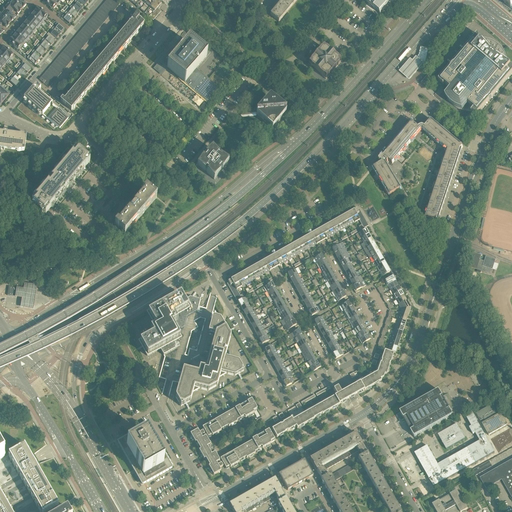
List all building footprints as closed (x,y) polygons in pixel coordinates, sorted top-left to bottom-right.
[(6,7),(12,12),(13,10),(15,11),(17,13),(18,14),(19,14),(21,11),(22,9),(12,0),(6,7)] [(11,0),(12,0),(22,9),(23,7),(24,7),(26,5),(26,4),(25,3),(23,2),(21,1),(21,0),(11,0)] [(57,6),(50,0),(43,0),(43,1),(43,2),(46,4),(46,5),(48,7),(48,6),(50,8),(52,9),(53,10),(56,6),(57,6)] [(73,5),(72,6),(79,12),(84,7),(76,0),(74,3),(75,3),(76,4),(75,6),(73,5),(73,4),(73,5)] [(141,0),(136,6),(140,10),(146,4),(141,0)] [(157,0),(150,8),(158,14),(161,12),(158,10),(161,6),(160,5),(161,4),(156,1),(157,1),(157,0)] [(282,0),(281,2),(289,9),(297,0),(282,0)] [(363,0),(380,14),(392,0),(363,0)] [(511,0),(500,0),(504,3),(506,4),(505,5),(510,8),(511,9),(511,8),(511,0)] [(289,9),(281,2),(270,15),(279,22),(289,9)] [(140,10),(145,14),(150,8),(146,4),(140,10)] [(68,10),(67,11),(74,18),(76,16),(79,12),(72,6),(69,8),(70,9),(71,10),(70,12),(68,10)] [(6,7),(0,13),(0,14),(10,23),(12,21),(13,21),(14,19),(14,18),(13,17),(12,16),(11,16),(10,14),(11,12),(12,12),(6,7)] [(34,12),(44,21),(45,20),(48,16),(46,16),(47,15),(44,12),(41,10),(38,7),(37,8),(34,11),(34,12)] [(339,15),(342,18),(349,10),(346,7),(339,15)] [(150,8),(145,14),(153,21),(158,15),(158,14),(150,8)] [(63,16),(61,18),(69,24),(74,18),(67,11),(66,12),(64,14),(65,14),(66,16),(65,18),(63,16)] [(31,16),(30,17),(40,25),(44,21),(34,12),(33,14),(32,14),(31,15),(31,16)] [(0,25),(2,23),(4,25),(5,26),(5,27),(6,27),(7,27),(9,25),(9,24),(10,23),(0,14),(0,25)] [(133,21),(130,24),(138,31),(144,25),(141,22),(138,20),(139,19),(136,16),(134,18),(132,16),(132,17),(131,19),(130,19),(133,21)] [(28,20),(27,21),(37,29),(40,25),(30,17),(29,17),(28,18),(28,19),(28,20)] [(24,24),(23,25),(33,34),(37,29),(27,21),(25,22),(25,23),(23,24),(24,24)] [(54,27),(52,29),(59,36),(64,30),(57,23),(55,25),(57,27),(56,29),(54,27)] [(130,24),(124,31),(133,38),(138,31),(130,24)] [(21,28),(19,29),(29,38),(33,34),(23,25),(23,26),(22,26),(21,27),(21,28)] [(16,33),(16,34),(26,42),(29,38),(19,29),(19,30),(18,31),(17,31),(16,32),(16,33)] [(49,33),(47,35),(54,42),(59,36),(52,29),(50,31),(52,33),(51,34),(49,33)] [(124,31),(119,37),(127,44),(133,38),(124,31)] [(13,36),(12,38),(22,47),(26,42),(16,34),(15,34),(14,34),(13,36)] [(44,38),(42,41),(49,47),(54,42),(47,35),(45,37),(46,37),(47,38),(46,40),(44,39),(44,38)] [(503,52),(502,51),(502,50),(500,49),(499,48),(498,47),(497,46),(496,45),(494,45),(493,44),(492,43),(490,43),(489,43),(487,42),(486,42),(484,42),(477,36),(478,35),(477,36),(477,35),(467,47),(466,46),(438,79),(439,80),(438,81),(443,85),(444,84),(446,86),(450,89),(445,96),(445,97),(446,98),(446,99),(447,100),(447,101),(448,101),(449,102),(450,103),(451,104),(452,105),(453,106),(454,107),(455,108),(457,108),(458,109),(459,110),(461,110),(462,110),(478,114),(479,113),(480,114),(511,76),(511,74),(511,73),(511,65),(509,62),(508,61),(508,60),(507,58),(507,57),(506,56),(505,54),(504,53),(503,52)] [(119,37),(113,44),(122,51),(127,44),(119,37)] [(22,47),(12,38),(12,39),(11,39),(9,41),(9,42),(8,43),(11,45),(11,46),(14,48),(14,47),(17,50),(19,51),(22,47)] [(39,44),(37,47),(44,53),(49,47),(42,41),(40,43),(41,43),(42,44),(41,46),(39,44)] [(207,57),(189,42),(179,54),(171,48),(159,61),(160,62),(167,68),(168,69),(185,83),(209,104),(221,90),(197,69),(207,57)] [(113,44),(108,50),(116,58),(122,51),(113,44)] [(1,51),(1,52),(9,59),(10,59),(13,55),(10,52),(8,50),(4,47),(4,48),(3,48),(1,50),(1,51)] [(32,52),(32,53),(40,59),(44,53),(37,47),(35,48),(36,49),(38,50),(36,52),(34,50),(32,52)] [(308,65),(325,80),(341,62),(334,57),(332,56),(334,53),(332,52),(330,54),(329,53),(329,52),(323,47),(308,65)] [(423,64),(424,64),(425,63),(425,62),(425,61),(426,60),(426,59),(428,49),(421,47),(419,55),(418,56),(417,58),(423,64)] [(108,50),(102,57),(111,64),(116,58),(108,50)] [(0,58),(6,64),(7,65),(11,60),(10,59),(9,59),(1,52),(0,52),(0,58)] [(29,56),(27,59),(35,65),(40,59),(32,53),(31,54),(33,56),(31,58),(29,56)] [(102,57),(96,64),(105,71),(111,64),(102,57)] [(424,65),(416,58),(412,63),(410,60),(399,73),(409,82),(424,65)] [(162,75),(168,69),(167,68),(160,62),(154,68),(162,75)] [(20,66),(18,69),(26,75),(28,73),(31,69),(30,68),(23,63),(22,65),(24,66),(22,68),(20,67),(20,66)] [(96,64),(91,70),(99,77),(105,71),(96,64)] [(15,72),(13,75),(21,81),(26,75),(18,69),(17,71),(19,72),(17,74),(16,72),(15,72)] [(91,70),(85,77),(94,84),(99,77),(91,70)] [(10,79),(8,81),(12,84),(16,87),(21,81),(13,75),(11,77),(11,78),(11,77),(13,79),(12,81),(10,79)] [(85,77),(80,83),(88,90),(94,84),(85,77)] [(80,83),(74,90),(83,97),(88,90),(80,83)] [(44,93),(36,86),(33,89),(32,89),(16,108),(34,122),(36,120),(43,126),(46,123),(53,129),(57,125),(61,129),(72,115),(45,92),(44,93)] [(4,92),(0,96),(0,105),(3,102),(4,102),(6,99),(8,96),(10,94),(5,90),(4,92)] [(74,90),(69,96),(77,104),(83,97),(74,90)] [(77,104),(69,96),(65,101),(63,99),(61,101),(71,111),(72,110),(77,104)] [(257,117),(269,127),(272,129),(285,113),(284,112),(285,111),(272,100),(269,98),(257,112),(258,113),(258,114),(257,113),(257,114),(256,114),(256,115),(257,116),(258,116),(258,115),(258,116),(257,117)] [(415,119),(411,124),(420,131),(421,130),(423,130),(424,131),(431,122),(427,118),(426,118),(426,119),(425,119),(424,120),(423,121),(422,121),(421,121),(420,121),(419,121),(418,121),(417,120),(416,120),(415,119)] [(448,151),(445,157),(425,218),(436,222),(460,149),(461,148),(462,148),(463,147),(462,146),(461,146),(460,146),(431,122),(424,131),(448,151)] [(374,168),(390,195),(400,190),(384,162),(386,161),(387,163),(388,161),(392,164),(420,131),(411,124),(384,156),(383,156),(383,155),(379,159),(379,160),(379,161),(380,162),(381,162),(382,163),(374,168)] [(0,147),(1,148),(0,150),(4,150),(5,148),(17,150),(17,151),(20,151),(23,151),(24,151),(25,143),(27,135),(19,134),(19,137),(7,135),(7,131),(3,130),(3,134),(0,133),(0,147)] [(67,148),(26,197),(32,202),(33,203),(37,206),(41,210),(45,213),(45,214),(46,214),(48,211),(51,208),(55,203),(58,199),(65,191),(69,187),(72,183),(76,179),(82,171),(90,162),(89,161),(88,160),(85,158),(83,156),(82,156),(82,155),(81,154),(77,151),(76,150),(74,153),(67,148)] [(222,170),(228,163),(221,157),(219,155),(211,149),(205,156),(205,157),(205,156),(204,156),(204,157),(203,157),(203,158),(204,158),(203,158),(197,166),(204,172),(207,174),(214,180),(220,173),(222,170)] [(117,224),(114,227),(120,231),(121,232),(124,235),(138,219),(141,215),(142,215),(153,201),(156,198),(152,195),(151,194),(146,190),(144,192),(143,193),(144,194),(145,195),(137,205),(135,203),(128,211),(130,213),(119,225),(118,225),(117,224)] [(353,211),(348,213),(354,222),(354,224),(359,221),(362,227),(360,228),(361,230),(368,226),(359,209),(357,210),(356,209),(354,211),(354,210),(353,211)] [(348,213),(344,216),(350,226),(354,224),(354,222),(348,213)] [(344,216),(339,219),(345,229),(350,226),(344,216)] [(339,219),(335,221),(340,232),(345,229),(339,219)] [(335,221),(330,224),(336,234),(340,232),(335,221)] [(330,224),(325,227),(326,228),(330,235),(331,237),(336,234),(330,224)] [(309,236),(306,238),(312,248),(317,245),(323,241),(331,237),(330,235),(326,228),(325,227),(317,231),(312,234),(310,232),(307,233),(309,236)] [(358,234),(361,239),(368,234),(367,232),(368,231),(367,229),(358,234)] [(361,239),(364,244),(371,239),(369,235),(369,234),(368,234),(361,239)] [(306,238),(301,240),(307,250),(312,248),(306,238)] [(364,244),(366,248),(374,244),(371,239),(364,244)] [(301,240),(297,243),(303,253),(307,250),(301,240)] [(297,243),(292,245),(298,256),(303,253),(297,243)] [(335,254),(344,248),(345,248),(342,243),(332,249),(334,253),(335,254)] [(364,250),(366,254),(376,249),(374,244),(366,248),(364,250)] [(292,245),(287,248),(293,258),(298,256),(292,245)] [(287,248),(283,251),(288,261),(293,258),(287,248)] [(335,254),(337,258),(347,253),(344,248),(335,254)] [(369,259),(371,258),(379,253),(376,249),(366,254),(369,259)] [(283,251),(278,253),(284,264),(288,261),(283,251)] [(267,260),(259,264),(260,265),(264,273),(265,274),(272,270),(284,264),(278,253),(276,255),(274,252),(271,254),(272,256),(267,260)] [(480,260),(481,255),(471,252),(467,266),(478,270),(478,271),(480,272),(480,271),(489,274),(491,269),(492,270),(496,260),(486,257),(484,262),(482,262),(482,261),(480,260)] [(340,263),(349,258),(347,253),(337,258),(340,263)] [(371,258),(374,262),(382,258),(379,253),(371,258)] [(314,259),(317,264),(324,260),(324,259),(321,255),(314,259)] [(340,263),(342,268),(350,263),(352,262),(349,258),(340,263)] [(374,262),(377,267),(385,263),(384,262),(382,258),(374,262)] [(317,264),(319,269),(327,264),(324,260),(317,264)] [(345,272),(353,268),(350,263),(342,268),(345,272)] [(377,267),(379,272),(387,267),(385,263),(377,267)] [(259,264),(254,267),(260,277),(265,274),(264,273),(260,265),(259,264)] [(319,269),(322,273),(330,269),(329,269),(327,264),(319,269)] [(254,267),(250,269),(256,280),(260,277),(254,267)] [(387,267),(379,272),(382,277),(386,274),(387,276),(391,274),(390,272),(391,271),(390,269),(389,270),(387,267)] [(345,272),(348,277),(356,273),(353,268),(345,272),(345,273),(345,272)] [(250,269),(245,272),(246,273),(250,281),(251,282),(256,280),(250,269)] [(290,279),(298,275),(295,269),(287,274),(290,279)] [(322,273),(324,278),(332,274),(329,269),(330,269),(322,273)] [(245,272),(240,275),(246,285),(251,282),(250,281),(246,273),(245,272)] [(350,282),(358,277),(356,273),(348,277),(350,282)] [(324,278),(327,283),(335,278),(332,274),(324,278)] [(240,275),(236,277),(236,278),(241,286),(241,287),(246,285),(240,275)] [(290,279),(293,284),(301,279),(298,275),(290,279)] [(385,281),(388,286),(395,282),(395,281),(394,279),(395,278),(394,276),(392,277),(392,275),(388,277),(389,279),(385,281)] [(351,282),(353,287),(361,282),(363,281),(360,276),(358,277),(350,282),(351,282)] [(236,278),(236,277),(231,280),(228,282),(229,283),(227,284),(236,301),(244,296),(243,294),(240,296),(237,290),(241,287),(241,286),(236,278)] [(327,283),(330,287),(337,283),(335,278),(327,283)] [(295,288),(296,288),(303,284),(301,279),(293,284),(295,288)] [(361,282),(353,287),(356,291),(354,292),(355,294),(359,292),(358,290),(364,287),(361,282)] [(388,286),(390,291),(398,286),(395,282),(388,286)] [(267,292),(275,288),(275,287),(274,287),(272,283),(264,287),(267,292)] [(330,287),(332,292),(340,288),(340,287),(340,288),(337,283),(330,287)] [(296,288),(298,293),(306,288),(303,284),(296,288)] [(23,289),(17,288),(16,297),(22,298),(20,306),(34,308),(37,287),(24,285),(23,289)] [(390,291),(393,295),(401,291),(400,291),(398,286),(390,291)] [(7,296),(16,297),(17,288),(9,287),(7,296)] [(267,292),(270,297),(277,292),(275,288),(267,292)] [(301,297),(301,298),(309,293),(306,288),(298,293),(301,297)] [(332,292),(335,297),(343,292),(340,288),(332,292)] [(393,295),(396,300),(403,296),(401,291),(393,295)] [(270,297),(272,301),(280,297),(277,292),(270,297)] [(343,292),(335,297),(338,302),(343,299),(344,300),(348,298),(347,296),(345,297),(343,292)] [(301,298),(303,302),(311,298),(309,293),(301,298)] [(165,357),(159,377),(166,379),(162,394),(169,396),(173,382),(179,384),(179,383),(183,369),(186,370),(191,366),(192,363),(196,361),(200,358),(203,359),(203,360),(209,356),(215,334),(208,332),(212,318),(211,318),(217,298),(216,298),(211,297),(212,295),(210,294),(206,309),(199,307),(197,312),(186,318),(184,324),(183,329),(181,330),(180,330),(178,336),(180,338),(173,342),(177,348),(164,356),(165,357)] [(190,298),(185,301),(184,302),(182,299),(180,296),(180,295),(148,314),(155,327),(150,330),(153,336),(140,343),(147,357),(160,350),(163,356),(164,356),(177,348),(173,342),(180,338),(178,336),(180,330),(181,330),(183,329),(184,324),(186,318),(197,312),(199,307),(200,301),(199,301),(190,298)] [(396,300),(398,305),(406,300),(403,296),(396,300)] [(272,301),(275,306),(283,302),(280,297),(272,301)] [(241,307),(248,303),(245,298),(236,303),(238,305),(239,304),(240,307),(241,307)] [(306,307),(314,303),(311,298),(303,302),(306,307)] [(340,306),(343,311),(351,307),(348,302),(350,301),(348,300),(345,302),(346,303),(340,306)] [(398,305),(401,309),(410,309),(406,301),(406,300),(398,305)] [(275,306),(278,311),(285,306),(283,302),(275,306)] [(241,307),(243,312),(251,307),(248,303),(241,307)] [(306,307),(309,312),(316,307),(314,303),(306,307)] [(278,311),(280,315),(288,311),(285,307),(285,306),(278,311)] [(246,316),(254,312),(251,307),(243,312),(246,316)] [(316,307),(309,312),(311,316),(310,317),(311,319),(315,317),(314,315),(319,312),(316,307)] [(343,311),(346,316),(354,311),(353,311),(351,307),(343,311)] [(399,314),(408,317),(407,317),(410,309),(401,309),(399,313),(399,314)] [(249,321),(256,317),(258,316),(255,311),(254,312),(246,316),(249,321)] [(280,315),(283,320),(291,316),(290,316),(288,311),(280,315)] [(346,316),(348,320),(356,316),(354,312),(354,311),(346,316)] [(399,314),(397,320),(406,322),(407,317),(408,317),(399,314)] [(283,320),(285,325),(293,320),(290,316),(291,316),(283,320)] [(348,320),(351,325),(359,321),(356,316),(348,320)] [(179,384),(177,391),(175,397),(181,407),(186,404),(190,402),(193,393),(199,389),(208,392),(217,387),(219,378),(225,374),(234,377),(239,374),(244,371),(238,362),(229,359),(226,353),(230,338),(228,333),(225,328),(221,321),(220,319),(212,317),(212,318),(208,332),(215,334),(209,356),(203,360),(203,359),(200,358),(196,361),(192,363),(191,366),(186,370),(183,369),(179,383),(179,384)] [(251,326),(259,321),(256,317),(249,321),(251,325),(251,326)] [(314,321),(317,326),(325,322),(322,317),(316,320),(315,318),(312,320),(313,322),(314,321)] [(293,320),(285,325),(288,330),(294,327),(295,328),(298,326),(297,324),(296,325),(293,320)] [(397,320),(396,325),(404,328),(406,322),(397,320)] [(251,326),(254,330),(262,326),(259,321),(251,326)] [(351,325),(354,330),(361,325),(359,321),(351,325)] [(319,331),(327,326),(325,322),(317,326),(320,330),(319,331)] [(354,330),(356,335),(364,330),(361,325),(354,330)] [(256,335),(264,331),(262,326),(254,330),(256,335)] [(320,331),(322,335),(330,331),(327,326),(319,331),(320,331)] [(291,340),(294,339),(301,335),(299,330),(300,329),(299,328),(295,330),(296,331),(288,336),(291,340)] [(356,335),(359,339),(367,335),(364,330),(356,335)] [(394,330),(392,335),(400,338),(401,338),(400,338),(402,333),(394,330)] [(257,335),(259,340),(267,335),(264,331),(256,335),(257,335)] [(325,340),(333,336),(330,331),(322,335),(325,340)] [(267,335),(259,340),(261,342),(259,343),(261,345),(262,345),(263,346),(266,344),(265,343),(270,340),(267,335)] [(294,339),(296,344),(304,339),(301,335),(294,339)] [(367,335),(359,339),(362,344),(371,339),(370,337),(368,338),(367,335)] [(392,335),(390,340),(399,343),(400,338),(392,335)] [(325,340),(328,345),(335,340),(333,336),(325,340)] [(296,344),(299,348),(307,344),(304,340),(304,339),(296,344)] [(330,349),(338,345),(335,340),(328,345),(330,349)] [(299,348),(301,353),(309,349),(307,344),(299,348)] [(266,351),(267,354),(275,350),(272,345),(268,347),(267,346),(264,348),(265,349),(263,350),(265,352),(266,351)] [(330,350),(333,354),(340,350),(338,345),(330,349),(330,350)] [(397,348),(389,345),(387,351),(395,353),(397,348)] [(301,353),(304,358),(312,353),(309,349),(301,353)] [(270,359),(278,354),(275,350),(267,354),(270,359)] [(340,350),(333,354),(334,357),(333,358),(334,360),(343,355),(340,350)] [(347,390),(345,391),(341,393),(337,387),(333,390),(336,395),(293,420),(291,418),(283,423),(283,424),(281,425),(280,424),(272,429),(276,438),(285,433),(285,432),(287,431),(296,427),(297,429),(314,419),(322,414),(322,415),(339,405),(339,404),(343,402),(351,398),(364,390),(364,391),(381,381),(380,380),(383,378),(384,375),(386,376),(389,366),(389,363),(390,364),(393,354),(384,351),(381,360),(382,361),(381,363),(380,363),(377,373),(355,385),(347,390)] [(304,358),(307,362),(314,358),(312,353),(304,358)] [(270,359),(273,363),(280,359),(278,354),(270,359)] [(307,362),(309,367),(317,363),(315,358),(314,358),(307,362)] [(275,368),(283,364),(280,359),(273,363),(275,368)] [(317,363),(309,367),(312,372),(321,367),(320,365),(319,366),(317,363)] [(275,368),(278,373),(286,368),(283,364),(275,368)] [(280,377),(288,373),(286,368),(278,373),(281,377),(280,377)] [(281,378),(283,382),(291,378),(293,377),(290,372),(288,373),(280,377),(281,378)] [(291,378),(283,382),(285,385),(283,386),(285,388),(294,383),(291,378)] [(329,387),(315,394),(317,396),(330,389),(329,387)] [(445,402),(442,397),(439,391),(400,412),(404,419),(407,425),(411,432),(415,438),(453,416),(450,410),(445,402)] [(314,395),(301,403),(302,405),(315,397),(314,395)] [(212,422),(211,421),(209,422),(209,423),(202,427),(208,437),(212,435),(212,436),(221,431),(221,430),(228,426),(228,427),(237,422),(237,421),(244,416),(245,418),(254,413),(253,411),(257,409),(251,400),(247,402),(247,401),(238,406),(239,407),(228,413),(227,411),(225,413),(226,414),(212,422)] [(495,403),(487,407),(476,414),(480,421),(484,419),(486,422),(483,424),(483,423),(482,424),(488,436),(489,435),(506,425),(506,426),(507,425),(501,413),(500,414),(497,416),(496,413),(499,411),(495,403)] [(417,452),(414,453),(418,459),(432,485),(434,487),(446,480),(475,463),(494,452),(473,415),(467,418),(469,422),(471,425),(472,427),(469,428),(471,430),(473,434),(475,433),(480,441),(467,448),(438,465),(427,446),(417,452)] [(173,468),(156,439),(148,424),(135,431),(117,442),(142,485),(144,484),(173,468)] [(453,426),(438,435),(445,447),(446,450),(457,444),(465,439),(464,437),(458,427),(457,424),(453,426)] [(210,444),(208,441),(204,434),(203,431),(199,433),(197,430),(191,434),(190,434),(195,443),(196,442),(200,450),(199,451),(204,460),(205,459),(209,466),(208,466),(213,475),(221,471),(219,468),(223,466),(221,463),(215,453),(216,453),(211,444),(210,444)] [(245,443),(243,444),(243,446),(230,453),(229,452),(226,454),(227,455),(220,459),(226,468),(229,466),(230,467),(239,462),(238,461),(246,457),(246,458),(255,453),(255,452),(259,450),(258,449),(261,447),(262,448),(271,443),(270,442),(274,440),(269,430),(265,432),(264,431),(255,436),(256,437),(252,439),(253,441),(246,444),(245,443)] [(324,471),(360,451),(361,453),(362,455),(367,453),(365,450),(356,434),(310,460),(312,464),(316,470),(317,470),(321,478),(321,479),(339,511),(351,511),(330,474),(326,476),(324,471)] [(31,457),(31,456),(28,452),(24,445),(9,454),(9,455),(17,469),(41,511),(45,511),(56,506),(58,505),(50,491),(36,466),(36,465),(34,462),(31,458),(31,457)] [(367,453),(362,455),(358,458),(375,488),(388,511),(400,511),(367,453)] [(511,511),(511,459),(480,478),(486,489),(502,480),(511,497),(510,498),(511,501),(511,511)] [(278,475),(280,477),(287,491),(313,476),(304,461),(297,464),(299,466),(295,468),(294,466),(288,469),(289,471),(286,473),(285,471),(278,475)] [(484,464),(470,472),(473,477),(472,478),(480,492),(481,492),(482,491),(479,484),(476,480),(474,477),(487,469),(492,466),(489,461),(484,464)] [(276,496),(279,502),(285,498),(282,493),(283,493),(275,480),(230,505),(233,511),(248,511),(275,497),(276,496)] [(0,511),(12,511),(9,506),(0,489),(0,511)] [(461,511),(463,511),(466,510),(468,509),(467,508),(467,509),(463,502),(464,502),(463,501),(463,502),(462,500),(463,500),(462,499),(461,498),(461,497),(457,491),(457,490),(453,493),(450,494),(439,500),(434,503),(432,504),(432,505),(433,504),(436,511),(437,511),(461,511)] [(278,503),(280,506),(281,508),(283,511),(293,511),(286,498),(285,498),(279,502),(278,503)]
